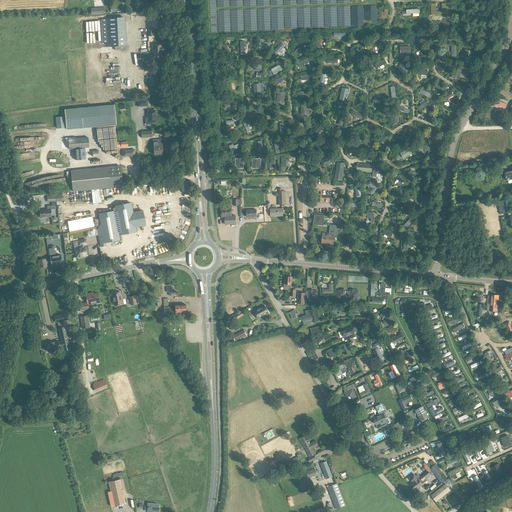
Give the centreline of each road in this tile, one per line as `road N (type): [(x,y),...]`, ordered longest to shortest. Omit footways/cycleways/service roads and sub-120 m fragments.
road 1 (unclassified): [(415,511),(351,442),(251,258)]
road 2 (unclassified): [(436,276),(452,148),(511,24)]
road 3 (primary): [(203,243),(189,0)]
road 4 (primary): [(209,511),(206,271)]
road 5 (tertiary): [(0,296),(190,257)]
road 6 (unclassified): [(436,276),(251,258)]
road 7 (track): [(375,251),(417,249),(432,159)]
road 8 (track): [(0,114),(131,97)]
